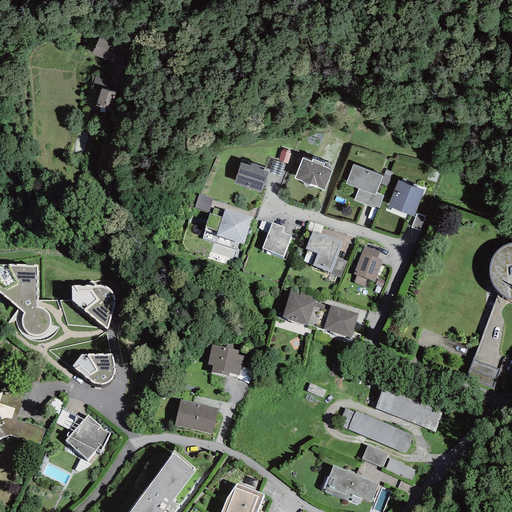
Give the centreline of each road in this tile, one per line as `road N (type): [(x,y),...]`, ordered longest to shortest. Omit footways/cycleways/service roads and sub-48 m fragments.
road 1 (residential): [(506,403),(380,348),(376,320),(400,268),(392,244),(264,205)]
road 2 (residential): [(313,511),(220,447),(155,438),(127,450),(80,511)]
